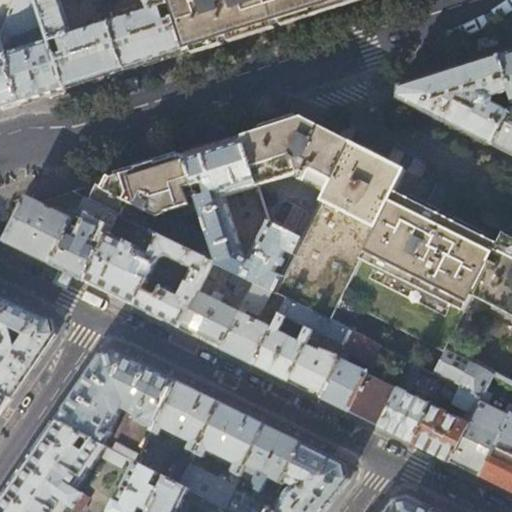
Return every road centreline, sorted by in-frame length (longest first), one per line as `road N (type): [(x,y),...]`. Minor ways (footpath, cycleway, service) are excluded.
road 1 (residential): [(100,319),(397,466)]
road 2 (secondary): [(0,145),(274,64)]
road 3 (residential): [(511,188),(274,64)]
road 4 (secondary): [(274,64),(490,0)]
road 5 (residential): [(100,319),(0,465)]
